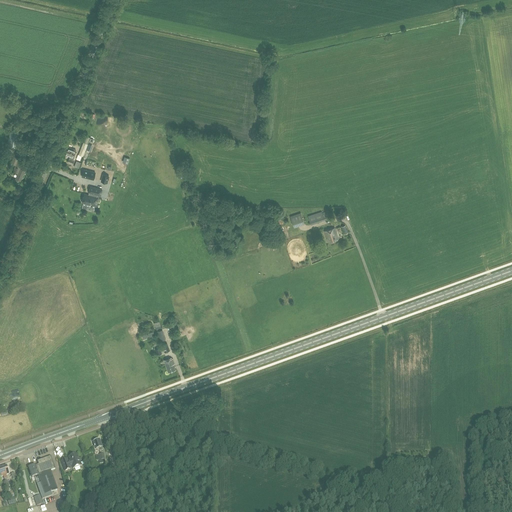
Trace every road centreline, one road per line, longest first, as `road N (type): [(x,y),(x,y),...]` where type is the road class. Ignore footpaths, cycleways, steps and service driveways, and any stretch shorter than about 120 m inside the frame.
road 1 (primary): [(0,455),(511,271)]
road 2 (tertiary): [(0,286),(114,0)]
